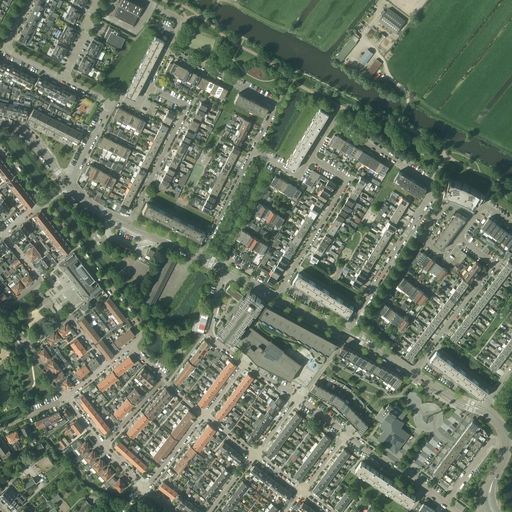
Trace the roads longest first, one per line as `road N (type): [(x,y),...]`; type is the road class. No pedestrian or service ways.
road 1 (residential): [(411,373),(494,264),(458,237)]
road 2 (residential): [(130,346),(140,334),(137,323),(43,201)]
road 3 (residential): [(276,297),(347,181),(310,156)]
road 4 (residential): [(253,149),(274,103),(166,48)]
road 5 (residential): [(128,224),(185,112),(147,86)]
road 6 (residential): [(346,333),(428,196)]
road 7 (residential): [(428,196),(430,182),(331,121)]
road 8 (residential): [(444,502),(343,435)]
